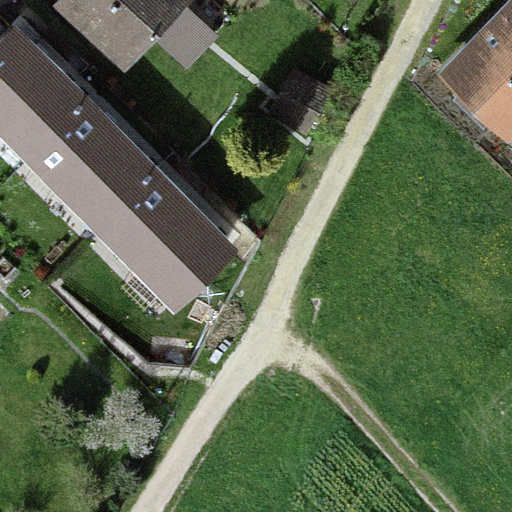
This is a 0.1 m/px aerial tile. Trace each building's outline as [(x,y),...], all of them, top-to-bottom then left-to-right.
[(67,0),(124,54),(174,0),(67,0)] [(507,126),(511,120),(511,4),(449,70),(507,126)] [(84,98),(14,27),(0,40),(0,112),(34,147),(84,98)] [(302,123),(323,87),(296,72),(276,107),(302,123)] [(34,147),(104,218),(154,169),(84,98),(34,147)] [(154,169),(104,218),(175,289),(225,240),(154,169)]
